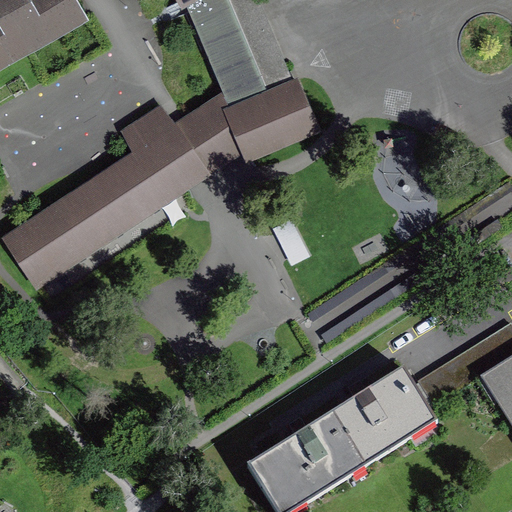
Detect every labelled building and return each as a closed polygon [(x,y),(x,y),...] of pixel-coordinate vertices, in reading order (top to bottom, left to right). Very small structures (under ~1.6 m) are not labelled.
[(0,0),(0,65),(87,15),(78,0),(0,0)] [(248,157),(316,128),(297,80),(293,82),(282,57),(257,0),(187,0),(225,90),(177,125),(161,107),(123,131),(134,152),(6,236),(37,285),(187,186),(234,155),(245,148),(248,157)] [(365,177),(271,225),(291,264),(385,216),(365,177)] [(511,325),(511,324),(419,382),(434,407),(477,381),(511,359),(511,325)] [(511,359),(477,381),(494,408),(498,404),(511,425),(511,359)] [(404,372),(333,416),(366,468),(437,423),(404,372)] [(333,416),(248,469),(275,511),(295,511),(366,468),(333,416)]
